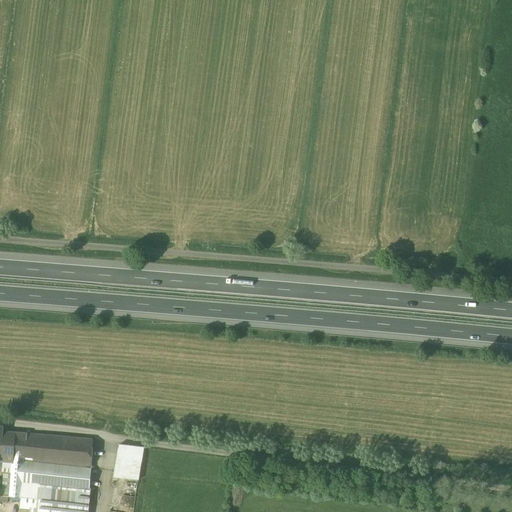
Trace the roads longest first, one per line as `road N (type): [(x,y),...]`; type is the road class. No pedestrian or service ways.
road 1 (unclassified): [(0,418),(511,485)]
road 2 (motorway): [(0,290),(511,335)]
road 3 (unclassified): [(0,235),(511,280)]
road 4 (motorway): [(511,307),(0,265)]
